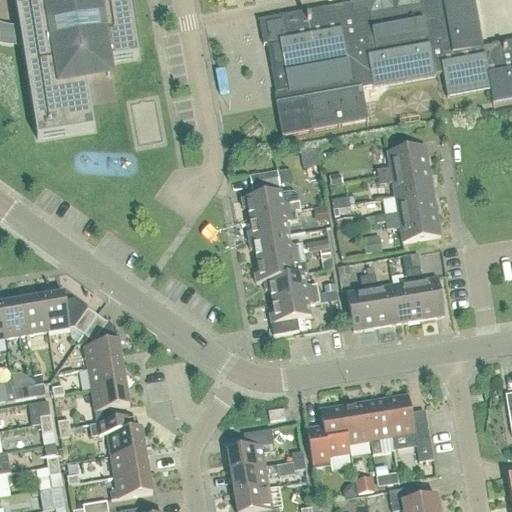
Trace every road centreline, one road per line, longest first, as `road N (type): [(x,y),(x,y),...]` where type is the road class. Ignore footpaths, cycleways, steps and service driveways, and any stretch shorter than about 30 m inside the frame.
road 1 (unclassified): [(239,375),(0,207)]
road 2 (unclassified): [(451,353),(277,382),(239,375)]
road 3 (unclassified): [(190,202),(206,182),(211,153),(182,0)]
road 4 (residential): [(451,353),(478,511)]
